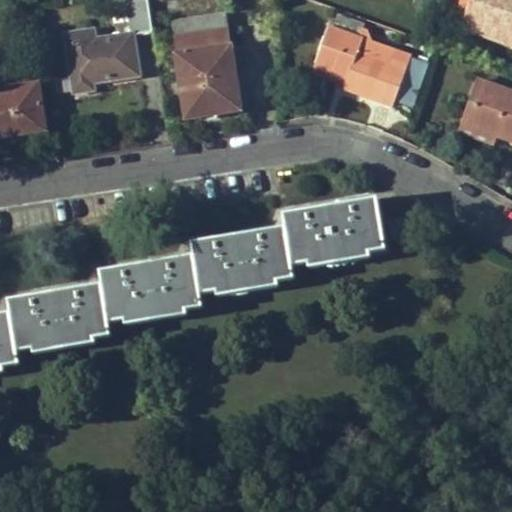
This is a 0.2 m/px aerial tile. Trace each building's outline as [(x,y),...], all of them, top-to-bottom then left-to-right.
[(147,0),(126,0),(132,35),(152,32),(147,0)] [(468,12),(472,0),(453,0),(451,6),(468,12)] [(463,26),(511,43),(511,0),(472,0),(468,12),(463,26)] [(240,110),(225,14),(187,20),(190,36),(173,39),(186,119),(240,110)] [(315,63),(349,76),(346,85),(345,87),(393,104),(411,57),(329,27),(315,63)] [(93,82),(139,76),(132,35),(95,40),(93,33),(67,36),(76,94),(94,91),(93,82)] [(346,85),(349,76),(315,63),(312,72),(346,85)] [(511,91),(478,80),(463,121),(497,134),(511,139),(511,91)] [(39,85),(0,90),(0,137),(13,135),(12,129),(45,124),(39,85)] [(494,142),(497,134),(463,121),(460,129),(494,142)] [(45,124),(12,129),(13,135),(46,130),(45,124)] [(0,368),(20,365),(18,352),(95,340),(112,337),(110,323),(125,321),(186,310),(204,307),(202,294),(296,279),(294,266),(386,251),(378,199),(339,206),(339,210),(332,212),(325,213),(324,208),(285,214),(287,227),(248,234),(249,239),(242,240),(233,242),(233,237),(192,243),(194,256),(154,262),(155,268),(147,269),(141,270),(140,265),(116,269),(101,271),(103,286),(64,292),(64,296),(57,298),(51,299),(50,294),(10,301),(12,314),(0,315),(0,368)] [(410,236),(407,219),(389,222),(393,239),(410,236)]
